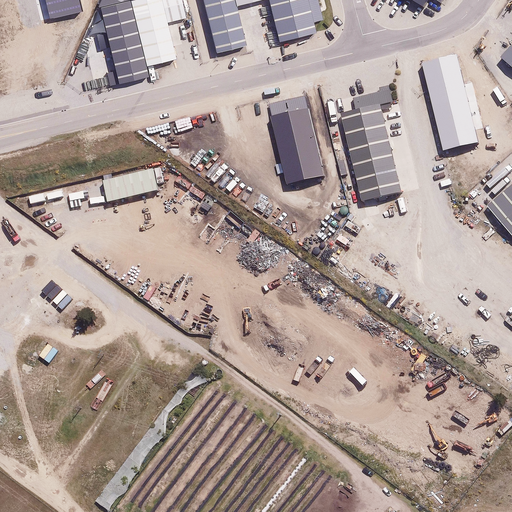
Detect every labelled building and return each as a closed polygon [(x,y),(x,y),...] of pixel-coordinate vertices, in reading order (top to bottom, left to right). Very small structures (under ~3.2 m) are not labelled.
[(79,0),(44,0),(49,19),(82,11),(79,0)] [(136,0),(129,2),(145,62),(176,54),(162,0),(136,0)] [(182,0),(163,0),(169,21),(187,16),(182,0)] [(233,0),(203,0),(217,51),(246,43),(233,0)] [(271,0),(282,40),(318,31),(309,0),(271,0)] [(146,74),(128,1),(101,8),(119,81),(146,74)] [(511,43),(500,57),(511,67),(511,43)] [(443,150),(478,142),(457,54),(422,62),(443,150)] [(378,104),(340,114),(364,201),(402,191),(378,104)] [(309,108),(271,116),(286,184),(324,176),(309,108)] [(144,169),(99,181),(106,205),(150,193),(144,169)] [(511,235),(511,184),(487,205),(511,235)] [(111,511),(112,511),(209,381),(194,370),(97,501),(111,511)]
